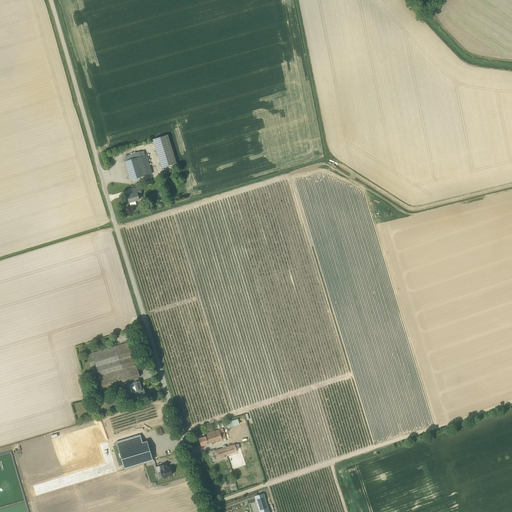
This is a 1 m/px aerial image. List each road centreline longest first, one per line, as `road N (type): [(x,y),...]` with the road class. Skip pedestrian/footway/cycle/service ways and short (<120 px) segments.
road 1 (unclassified): [(211,511),(101,175)]
road 2 (track): [(511,401),(208,504)]
road 3 (track): [(101,175),(50,0)]
